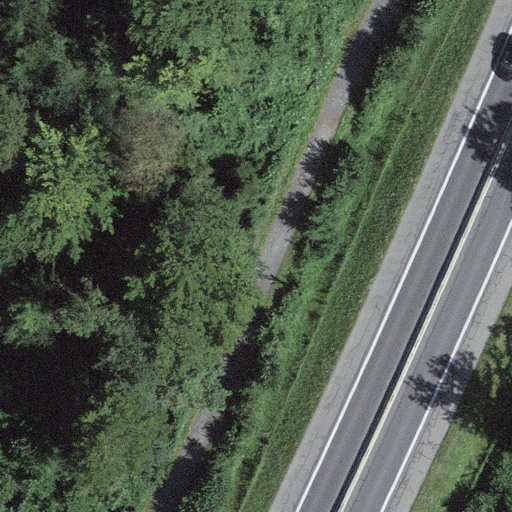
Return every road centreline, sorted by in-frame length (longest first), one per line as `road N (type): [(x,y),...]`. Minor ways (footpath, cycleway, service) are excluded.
road 1 (track): [(160,511),(229,385),(392,0)]
road 2 (trunk): [(511,79),(313,511)]
road 3 (trunk): [(357,511),(511,173)]
